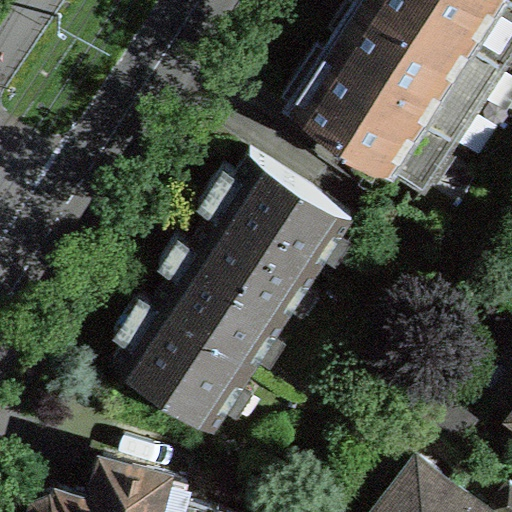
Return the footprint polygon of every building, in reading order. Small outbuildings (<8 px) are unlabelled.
[(511,6),(501,0),(347,0),(277,110),(391,182),(396,173),(427,193),(511,59),(511,6)] [(112,354),(212,420),(351,207),(250,141),(236,164),(223,156),(198,194),(211,202),(191,233),(178,225),(166,243),(159,254),(172,263),(152,293),(139,285),(131,297),(114,324),(126,332),(112,354)] [(477,410),(429,373),(409,398),(458,435),(477,410)] [(253,511),(182,492),(187,475),(163,468),(163,467),(104,450),(92,491),(60,482),(59,487),(50,484),(35,490),(29,511),(28,511),(253,511)] [(511,511),(511,477),(510,476),(488,504),(418,450),(370,511),(511,511)]
